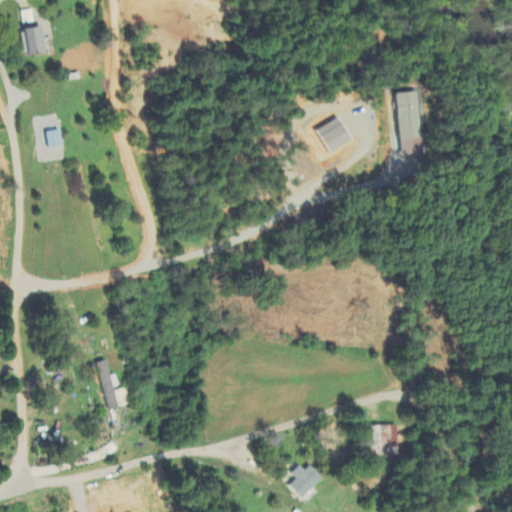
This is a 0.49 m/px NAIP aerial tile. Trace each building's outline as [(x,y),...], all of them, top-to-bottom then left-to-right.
[(22,56),(43,54),(40,29),(20,31),(22,56)] [(84,68),(81,57),(63,61),(66,73),(84,68)] [(422,154),(413,93),(393,96),(401,157),(422,154)] [(349,142),(336,120),(315,133),(329,154),(349,142)] [(45,134),(46,150),(59,149),(58,132),(45,134)] [(124,388),(117,390),(113,376),(109,377),(104,362),(95,365),(108,411),(129,405),(124,388)] [(369,428),(371,458),(387,457),(387,450),(397,449),(395,426),(369,428)] [(289,475),(294,480),(287,488),(298,500),(318,482),(301,463),(289,475)]
